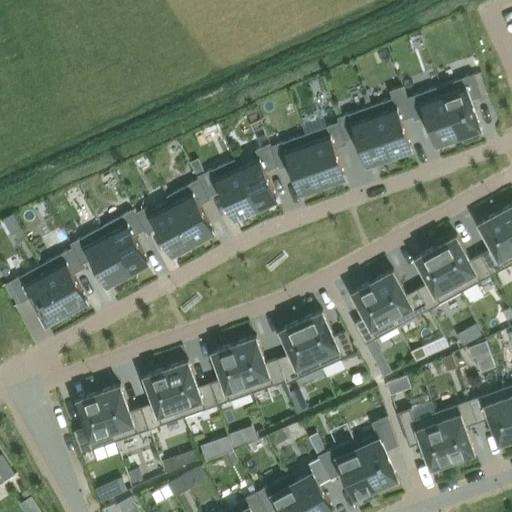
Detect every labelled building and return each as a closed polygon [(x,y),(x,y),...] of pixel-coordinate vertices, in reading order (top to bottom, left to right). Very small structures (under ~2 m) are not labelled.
[(483,95),(475,73),(463,77),(441,85),(459,135),(462,134),(463,137),(479,131),(478,128),(481,127),(471,99),(483,95)] [(408,96),(404,85),(390,89),(393,97),(372,105),(390,155),(412,147),(402,119),(413,115),(407,97),(408,96)] [(408,96),(407,97),(413,115),(414,119),(427,115),(437,143),(440,142),(441,145),(457,139),(456,136),(459,135),(441,85),(419,93),(408,96)] [(339,121),(346,139),(357,135),(367,163),(390,155),(372,105),(349,113),(338,117),(339,121)] [(309,142),(308,142),(323,183),(346,176),(336,147),(347,143),(346,139),(339,121),(327,125),(330,134),(309,142)] [(272,145),(271,145),(278,165),(279,168),(291,163),(301,191),(323,183),(308,142),(309,142),(306,133),(283,141),(272,145)] [(239,167),(238,167),(256,207),(278,198),(266,171),(278,165),(271,145),(272,145),(270,142),(256,149),(259,158),(239,167)] [(199,158),(191,161),(198,175),(205,171),(199,158)] [(199,177),(200,177),(210,196),(222,190),(235,217),(256,207),(238,167),(239,167),(235,158),(213,168),(205,171),(198,175),(199,177)] [(169,199),(170,199),(194,241),(214,230),(200,204),(211,198),(210,196),(200,177),(199,177),(189,183),(167,195),(169,199)] [(136,211),(136,212),(145,229),(148,233),(158,227),(173,253),(194,241),(170,199),(169,199),(150,210),(147,205),(136,211)] [(511,203),(499,211),(511,233),(511,203)] [(136,212),(136,211),(134,208),(123,214),(103,225),(128,272),(149,261),(135,235),(145,229),(136,212)] [(511,262),(511,233),(499,211),(479,222),(492,246),(481,252),(493,273),(503,268),(511,262)] [(107,283),(128,272),(103,225),(82,236),(71,242),(73,246),(83,263),(93,257),(107,283)] [(22,228),(15,231),(19,237),(25,234),(22,228)] [(493,273),(481,252),(470,258),(457,234),(450,238),(448,235),(437,241),(439,244),(436,245),(461,291),(482,279),(493,273)] [(429,308),(440,302),(461,291),(436,245),(415,257),(429,281),(418,287),(429,308)] [(83,263),(73,246),(62,252),(41,263),(67,310),(88,299),(74,273),(85,267),(83,263)] [(41,263),(21,275),(10,281),(21,302),(32,296),(46,322),(67,310),(41,263)] [(429,308),(418,287),(407,293),(394,268),(373,280),(398,325),(419,314),(429,308)] [(398,325),(373,280),(352,291),(365,316),(355,321),(366,342),(377,337),(398,325)] [(323,309),(302,319),(323,366),(345,356),(356,351),(346,329),(335,334),(323,309)] [(278,357),(286,379),(287,382),(301,376),(323,366),(302,319),(280,328),(290,352),(278,357)] [(477,322),(468,327),(475,339),(483,334),(477,322)] [(286,379),(278,357),(266,361),(257,335),(235,343),(252,391),(274,383),(286,379)] [(486,340),(468,346),(472,356),(490,350),(486,340)] [(252,391),(235,343),(212,351),(221,377),(210,381),(218,403),(229,399),(252,391)] [(422,345),(411,350),(416,360),(427,355),(422,345)] [(189,359),(167,367),(184,415),(206,407),(218,403),(210,381),(198,385),(189,359)] [(184,415),(167,367),(144,375),(154,401),(142,405),(150,428),(162,424),(184,415)] [(430,368),(422,371),(426,381),(433,379),(430,368)] [(407,374),(387,381),(391,393),(412,386),(407,374)] [(150,428),(142,405),(131,409),(121,383),(99,391),(116,440),(139,432),(150,428)] [(481,394),(470,398),(478,421),(489,417),(499,443),(511,438),(511,409),(504,386),(481,394)] [(116,440),(99,391),(76,399),(86,425),(74,429),(82,452),(94,448),(116,440)] [(303,397),(294,401),(299,411),(308,408),(303,397)] [(458,402),(436,410),(453,459),(476,451),(466,425),(478,421),(470,398),(458,402)] [(411,406),(398,411),(410,445),(421,441),(431,467),(453,459),(436,410),(415,418),(411,406)] [(399,444),(388,414),(372,421),(377,433),(358,441),(357,442),(377,487),(398,477),(386,450),(399,444)] [(239,430),(232,433),(236,445),(243,442),(239,430)] [(229,434),(202,444),(207,459),(234,449),(229,434)] [(320,436),(312,440),(319,453),(327,450),(320,436)] [(332,477),(344,471),(355,496),(377,487),(357,442),(358,441),(356,437),(333,447),(327,450),(319,453),(318,454),(320,456),(321,456),(332,477)] [(0,482),(5,479),(15,473),(2,453),(0,454),(0,482)] [(172,456),(164,459),(168,471),(176,467),(172,456)] [(309,511),(329,511),(335,509),(321,483),(332,477),(321,456),(320,456),(309,462),(314,471),(294,481),(293,482),(309,511)] [(139,467),(129,470),(133,482),(144,478),(139,467)] [(282,511),(309,511),(293,482),(294,481),(289,473),(268,485),(257,491),(268,511),(279,506),(282,511)] [(104,484),(97,487),(102,500),(109,497),(104,484)] [(267,511),(268,511),(257,491),(246,497),(225,508),(227,511),(267,511)] [(133,495),(119,503),(123,511),(136,511),(141,510),(133,495)]
